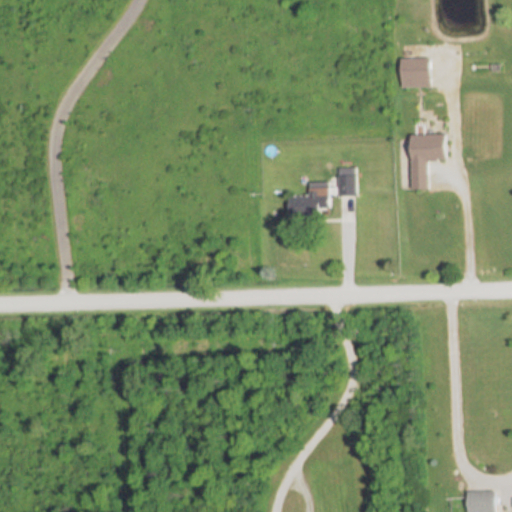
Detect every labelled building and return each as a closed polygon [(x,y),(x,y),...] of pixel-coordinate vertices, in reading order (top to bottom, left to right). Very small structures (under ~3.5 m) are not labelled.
[(403,58),(403,88),(432,87),(432,58),(403,58)] [(431,160),(448,161),(448,135),(414,135),(414,190),(431,190),(431,160)] [(340,168),(340,221),(355,221),(355,168),(340,168)] [(322,216),(322,210),(331,210),(330,182),(310,182),(310,196),(290,196),(290,217),(322,216)] [(469,492),(469,511),(497,511),(497,492),(469,492)]
